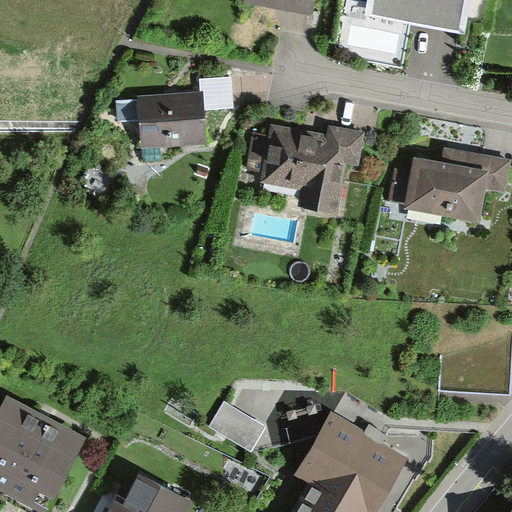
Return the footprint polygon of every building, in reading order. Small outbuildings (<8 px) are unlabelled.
[(305,0),(249,0),(303,10),(305,0)] [(469,0),(370,0),(367,21),(463,38),(469,0)] [(196,95),(135,98),(138,143),(198,139),(196,95)] [(325,138),(269,129),(261,180),(302,186),(298,205),(331,211),(339,161),(352,163),(357,133),(327,128),(325,138)] [(442,151),(440,163),(408,158),(406,172),(394,170),(389,203),(472,216),(477,186),(498,189),(503,160),(442,151)] [(511,332),(441,355),(438,391),(511,393),(511,374),(511,332)] [(42,511),(83,438),(7,397),(0,410),(0,488),(42,511)] [(226,400),(210,426),(251,451),(267,425),(226,400)] [(375,511),(410,456),(333,410),(293,477),(309,486),(293,511),(375,511)] [(187,511),(193,503),(140,475),(126,501),(117,496),(108,511),(187,511)]
